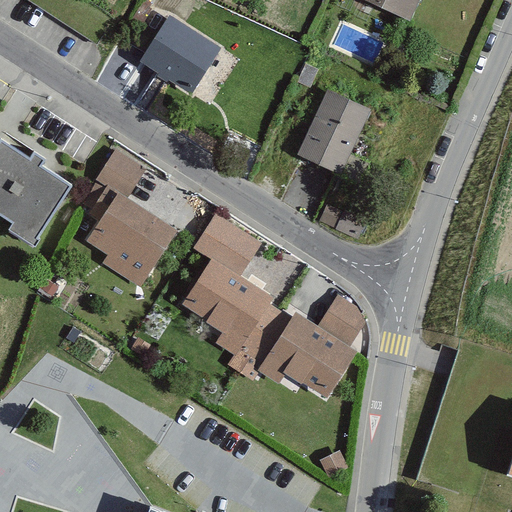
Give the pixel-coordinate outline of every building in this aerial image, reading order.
[(418,0),(371,0),(411,17),(418,0)] [(222,48),(173,16),(145,60),(194,91),(222,48)] [(372,110),(330,91),(300,156),(343,175),(372,110)] [(71,189),(0,144),(0,220),(37,244),(71,189)] [(117,153),(105,175),(132,192),(145,169),(117,153)] [(171,232),(110,192),(96,212),(107,219),(93,240),(144,273),(171,232)] [(232,227),(222,242),(247,259),(257,244),(232,227)] [(328,397),(355,355),(212,260),(184,303),(328,397)] [(337,304),(327,320),(351,336),(361,320),(337,304)] [(188,511),(141,492),(135,511),(188,511)]
